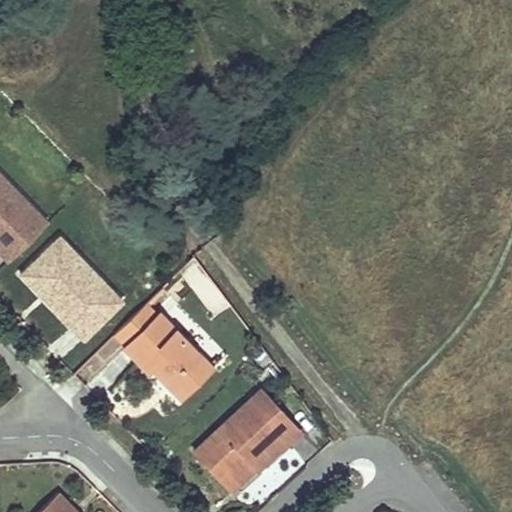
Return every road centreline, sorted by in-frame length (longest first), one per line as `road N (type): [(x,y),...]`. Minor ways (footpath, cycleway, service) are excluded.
road 1 (residential): [(155,511),(76,440),(0,439)]
road 2 (residential): [(397,472),(373,450),(352,450),(280,511)]
